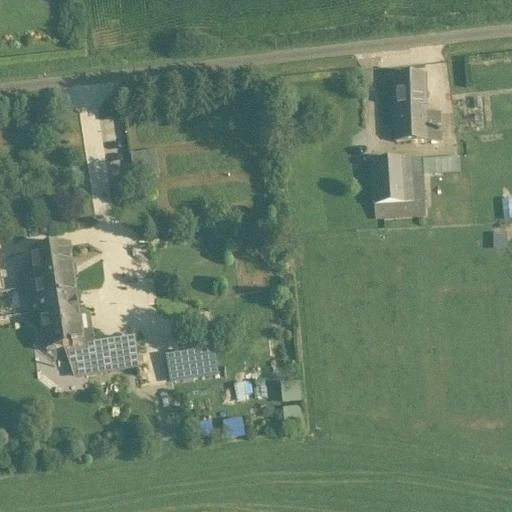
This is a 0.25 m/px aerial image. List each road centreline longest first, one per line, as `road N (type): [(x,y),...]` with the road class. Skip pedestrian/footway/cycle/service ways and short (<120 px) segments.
road 1 (track): [(0,89),(511,33)]
road 2 (track): [(0,245),(117,229),(100,78)]
